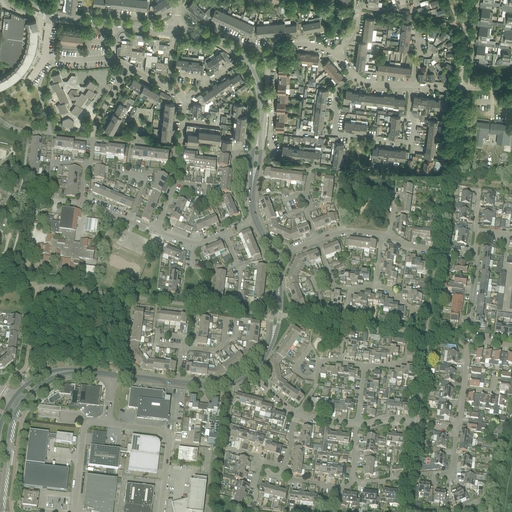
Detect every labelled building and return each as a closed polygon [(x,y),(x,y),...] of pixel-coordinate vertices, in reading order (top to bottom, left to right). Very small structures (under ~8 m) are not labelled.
[(118,0),(118,7),(132,8),(132,0),(118,0)] [(132,0),(132,8),(146,10),(146,8),(146,5),(147,3),(147,1),(147,0),(132,0)] [(167,7),(162,0),(161,0),(157,3),(162,10),(167,7)] [(192,10),(198,4),(193,0),(187,6),(192,10)] [(377,2),(377,1),(367,0),(366,3),(367,3),(367,5),(368,6),(368,9),(381,10),(381,7),(377,7),(378,2),(377,2)] [(409,2),(408,0),(404,0),(396,3),(398,8),(401,7),(402,9),(409,7),(408,2),(409,2)] [(162,10),(157,3),(153,6),(152,5),(150,6),(150,10),(151,10),(152,12),(155,10),(157,13),(162,10)] [(196,14),(202,8),(198,4),(192,10),(196,14)] [(489,15),(490,9),(491,9),(492,6),(486,5),(486,8),(482,7),(482,14),(489,15)] [(443,8),(442,6),(438,7),(435,8),(437,16),(440,15),(441,16),(443,15),(443,14),(446,12),(445,7),(443,8)] [(511,17),(511,11),(507,11),(508,8),(502,7),(501,10),(506,10),(505,17),(511,17)] [(196,14),(200,18),(203,16),(205,18),(209,13),(209,11),(210,9),(211,8),(210,8),(207,11),(206,12),(202,8),(196,14)] [(212,18),(224,23),(229,14),(216,8),(212,18)] [(0,88),(1,88),(7,85),(11,83),(12,82),(17,78),(21,74),(25,70),(28,65),(29,64),(32,59),(34,54),(34,53),(36,48),(37,42),(37,41),(38,35),(38,30),(37,28),(37,25),(36,20),(36,19),(34,20),(34,19),(33,19),(32,20),(25,17),(25,18),(5,10),(0,46),(0,60),(7,61),(13,67),(10,71),(6,74),(1,76),(0,76),(0,88)] [(224,23),(237,29),(241,19),(229,14),(224,23)] [(492,21),(493,15),(489,15),(482,14),(481,20),(484,21),(484,24),(493,25),(493,21),(492,21)] [(319,16),(314,17),(315,21),(316,30),(322,28),(321,25),(324,24),(323,18),(320,19),(319,16)] [(511,24),(511,17),(505,17),(504,23),(498,22),(498,25),(505,26),(511,27),(511,24)] [(237,29),(250,35),(250,34),(251,32),(252,29),(254,25),(241,19),(237,29)] [(303,22),(300,23),(301,29),(304,28),(305,32),(311,31),(309,22),(303,23),(303,22)] [(272,34),(286,33),(285,25),(285,23),(271,24),(272,34)] [(297,24),(291,25),(292,33),(298,33),(297,29),(301,29),(300,23),(296,23),(297,24)] [(258,35),(258,36),(272,34),(271,24),(257,25),(257,30),(258,33),(258,35)] [(492,27),(493,25),(484,24),(483,26),(480,26),(479,32),(490,34),(491,27),(492,27)] [(436,33),(437,28),(431,27),(432,26),(428,25),(428,37),(432,37),(435,38),(435,37),(435,36),(436,33)] [(81,43),(81,40),(81,39),(80,38),(81,32),(64,30),(63,36),(62,36),(61,41),(63,41),(62,47),(79,49),(79,43),(81,43)] [(441,30),(438,34),(437,37),(442,41),(446,37),(449,33),(445,30),(443,32),(441,30)] [(490,34),(479,32),(479,39),(482,39),(481,42),(487,43),(488,40),(486,40),(487,37),(490,37),(490,34)] [(144,37),(144,35),(133,34),(132,44),(132,45),(138,46),(138,40),(144,41),(143,43),(146,43),(146,42),(146,37),(144,37)] [(511,42),(511,36),(505,36),(502,35),(501,42),(500,41),(500,44),(509,45),(509,43),(511,42)] [(159,44),(160,39),(146,37),(146,42),(148,43),(148,44),(153,44),(153,50),(158,50),(158,49),(159,44)] [(449,38),(445,41),(443,43),(445,45),(447,45),(449,47),(455,44),(453,39),(451,40),(449,38)] [(485,52),(486,45),(495,47),(495,44),(487,43),(481,42),(481,45),(478,44),(477,51),(485,52)] [(132,50),(132,45),(132,44),(121,43),(121,48),(118,47),(117,54),(126,55),(126,53),(131,53),(131,50),(132,50)] [(170,45),(159,44),(158,49),(163,50),(163,55),(168,56),(170,45)] [(511,55),(511,49),(508,48),(509,45),(500,44),(499,47),(501,47),(500,54),(503,54),(511,55)] [(452,49),(447,50),(444,51),(445,54),(447,54),(447,57),(455,58),(455,52),(452,52),(452,49)] [(144,55),(145,52),(142,51),(132,50),(131,50),(131,53),(130,59),(136,59),(135,62),(141,63),(142,54),(144,55)] [(221,51),(216,55),(215,55),(220,62),(222,60),(224,62),(227,60),(228,63),(231,61),(224,52),(223,51),(222,51),(221,51)] [(487,52),(485,52),(477,51),(476,57),(479,58),(479,65),(485,65),(487,52)] [(157,62),(158,56),(147,55),(147,52),(145,52),(144,55),(144,56),(146,56),(145,66),(151,66),(151,64),(156,65),(157,62)] [(510,61),(511,55),(503,54),(502,58),(500,58),(499,58),(497,60),(497,64),(506,64),(507,61),(510,61)] [(220,62),(215,55),(211,59),(217,67),(219,66),(217,64),(220,62)] [(217,67),(211,59),(206,62),(211,68),(214,66),(215,68),(217,67)] [(323,65),(326,69),(333,63),(329,59),(327,61),(325,60),(323,62),(324,63),(323,65)] [(453,61),(448,60),(446,59),(444,63),(445,63),(446,64),(445,66),(447,68),(451,70),(454,65),(452,64),(453,61)] [(166,74),(167,68),(168,63),(163,62),(157,62),(156,65),(155,71),(161,72),(161,73),(166,74)] [(336,68),(333,63),(326,69),(330,73),(336,68)] [(436,72),(434,69),(432,64),(432,63),(429,63),(431,70),(431,72),(428,73),(429,75),(429,80),(435,80),(435,77),(437,76),(436,72)] [(340,72),(336,68),(330,73),(333,77),(340,72)] [(449,73),(445,70),(443,68),(441,69),(441,68),(438,70),(439,73),(439,74),(443,80),(448,77),(446,75),(449,73)] [(279,69),(279,72),(277,74),(278,75),(279,75),(279,78),(289,79),(290,75),(287,75),(287,70),(279,69)] [(419,72),(418,79),(423,80),(423,78),(425,78),(426,71),(422,70),(422,72),(419,72)] [(92,90),(97,84),(90,79),(85,86),(79,85),(77,79),(74,79),(72,75),(71,75),(67,81),(63,80),(59,72),(52,76),(53,80),(55,83),(51,84),(54,91),(56,90),(61,103),(57,105),(63,119),(62,125),(66,126),(67,129),(69,126),(73,126),(74,120),(82,108),(80,106),(88,96),(91,98),(96,93),(92,90)] [(243,79),(239,72),(236,74),(235,72),(233,73),(239,82),(243,79)] [(343,76),(340,72),(333,77),(337,82),(343,76)] [(239,82),(233,73),(231,75),(232,77),(230,78),(233,83),(233,84),(234,85),(239,82)] [(233,83),(230,78),(229,77),(226,79),(225,77),(223,78),(229,87),(230,89),(232,87),(231,85),(233,84),(233,83)] [(134,89),(138,81),(133,78),(132,80),(129,79),(126,84),(134,89)] [(229,87),(223,78),(221,79),(222,81),(220,83),(225,90),(229,87)] [(278,88),(286,88),(287,83),(289,83),(289,79),(279,78),(279,83),(278,82),(277,83),(278,85),(278,88)] [(139,92),(144,84),(138,81),(134,89),(139,91),(139,92)] [(225,90),(220,83),(217,85),(216,83),(214,84),(220,93),(225,90)] [(144,84),(139,92),(155,101),(160,93),(157,92),(158,89),(154,87),(154,88),(150,86),(149,87),(144,84)] [(220,93),(214,84),(212,86),(214,88),(211,89),(216,96),(220,93)] [(286,88),(278,88),(278,91),(276,92),(277,93),(278,93),(278,97),(288,98),(289,93),(286,93),(286,88)] [(216,96),(211,89),(209,91),(207,89),(205,90),(211,99),(216,96)] [(211,99),(205,90),(203,92),(205,94),(202,95),(200,94),(196,97),(195,97),(199,99),(206,103),(211,99)] [(166,99),(161,141),(169,142),(170,136),(173,137),(173,132),(172,132),(173,128),(171,127),(173,115),(174,115),(175,111),(176,111),(176,106),(174,106),(174,103),(170,103),(171,96),(163,92),(162,94),(161,96),(166,99)] [(276,102),(277,103),(277,107),(285,107),(286,102),(288,102),(288,98),(278,97),(278,101),(277,101),(276,102)] [(205,110),(205,105),(206,103),(199,99),(198,104),(194,103),(193,107),(191,106),(190,109),(201,110),(205,110)] [(130,105),(127,103),(121,100),(120,102),(117,108),(124,112),(126,109),(128,110),(130,105)] [(285,107),(277,107),(277,110),(275,111),(276,112),(277,112),(277,116),(287,117),(288,112),(285,112),(285,107)] [(117,108),(114,113),(121,117),(124,112),(117,108)] [(101,128),(100,133),(105,134),(107,130),(108,131),(112,133),(121,117),(114,113),(113,112),(110,118),(109,117),(106,121),(104,124),(104,125),(106,126),(104,128),(102,127),(102,128),(101,128)] [(233,135),(233,136),(242,137),(241,139),(241,142),(244,142),(245,138),(245,137),(243,137),(244,133),(245,133),(245,131),(244,131),(245,122),(246,122),(247,121),(245,121),(246,116),(243,115),(243,116),(235,115),(235,116),(235,115),(237,115),(234,136),(233,136),(233,135)] [(275,120),(276,122),(276,125),(284,126),(285,120),(287,121),(287,117),(277,116),(277,120),(276,120),(275,120)] [(490,132),(490,128),(491,123),(477,122),(474,143),(476,143),(476,146),(482,146),(483,136),(488,137),(488,133),(487,133),(487,131),(490,132)] [(508,134),(509,130),(509,125),(495,123),(494,133),(497,133),(496,143),(510,145),(511,135),(508,134)] [(219,144),(221,129),(187,125),(186,133),(188,133),(187,142),(189,144),(197,145),(198,141),(219,144)] [(222,139),(221,150),(230,151),(232,149),(233,140),(232,140),(233,138),(223,136),(223,139),(222,139)] [(344,146),(344,143),(338,142),(339,137),(335,137),(335,142),(333,142),(332,148),(335,148),(345,149),(346,146),(344,146)] [(73,143),(73,142),(67,142),(68,139),(58,138),(58,141),(52,140),(51,149),(72,151),(73,143)] [(107,147),(106,155),(122,157),(126,158),(127,158),(128,149),(122,148),(123,146),(118,146),(114,146),(113,147),(107,147)] [(131,149),(130,158),(135,159),(161,162),(166,163),(170,163),(171,163),(172,154),(166,154),(167,151),(166,151),(162,151),(158,151),(158,153),(145,151),(145,150),(141,149),(141,148),(137,148),(136,150),(131,149)] [(184,158),(184,164),(185,165),(185,164),(184,164),(184,163),(189,164),(189,168),(194,169),(194,170),(195,170),(195,169),(194,169),(195,168),(216,171),(215,172),(216,172),(217,162),(212,161),(212,160),(211,160),(211,161),(201,160),(202,158),(200,158),(200,160),(195,159),(196,158),(196,155),(191,155),(191,153),(190,153),(190,155),(185,154),(184,158)] [(497,156),(502,166),(509,163),(504,153),(497,156)] [(424,167),(418,166),(417,170),(430,172),(431,167),(433,167),(434,161),(428,160),(428,162),(425,162),(424,167)] [(229,168),(230,164),(220,162),(219,167),(219,170),(231,171),(231,168),(229,168)] [(220,192),(220,193),(229,194),(230,194),(231,190),(232,190),(232,189),(231,188),(232,179),(234,179),(234,178),(232,178),(233,173),(234,173),(235,172),(235,168),(232,168),(231,173),(222,171),(222,173),(223,173),(223,172),(224,172),(221,193),(220,193),(220,192)] [(159,177),(153,191),(161,195),(162,192),(164,193),(166,189),(165,189),(167,185),(166,184),(169,176),(161,172),(161,173),(159,177)] [(303,175),(298,174),(297,183),(305,184),(306,177),(303,177),(303,175)] [(98,196),(101,188),(92,184),(90,190),(93,191),(92,193),(98,196)] [(413,187),(412,186),(404,186),(403,191),(401,191),(400,195),(406,196),(406,195),(412,195),(413,187)] [(109,200),(112,193),(109,191),(110,188),(108,187),(106,190),(103,198),(109,200)] [(103,198),(106,190),(101,188),(98,196),(103,198)] [(462,193),(461,198),(471,199),(472,194),(468,194),(469,191),(462,190),(462,193)] [(495,197),(494,197),(495,191),(489,190),(488,196),(485,196),(484,201),(494,202),(495,197)] [(159,200),(161,195),(153,191),(153,192),(151,197),(159,200)] [(114,203),(118,195),(112,193),(109,200),(114,203)] [(229,196),(222,199),(224,204),(232,201),(230,198),(233,197),(232,195),(230,194),(229,194),(229,196)] [(331,203),(332,195),(323,194),(322,199),(325,200),(325,203),(331,203)] [(120,205),(123,197),(118,195),(114,203),(120,205)] [(406,197),(406,196),(400,195),(400,199),(402,199),(402,205),(410,206),(412,197),(406,197)] [(270,203),(268,199),(266,199),(265,196),(259,199),(262,207),(270,203)] [(125,207),(129,199),(123,197),(120,205),(125,207)] [(156,206),(159,200),(151,197),(149,203),(156,206)] [(185,207),(187,202),(177,198),(176,200),(179,201),(177,204),(185,207)] [(457,204),(457,206),(460,206),(467,207),(467,204),(470,205),(471,199),(461,198),(460,203),(458,203),(457,204)] [(131,210),(134,202),(129,199),(125,207),(131,210)] [(236,205),(235,203),(233,203),(232,201),(224,204),(221,205),(223,210),(226,209),(236,205)] [(493,208),(494,202),(484,201),(483,206),(487,207),(486,210),(493,211),(493,208)] [(154,211),(156,206),(149,203),(146,208),(154,211)] [(272,209),(270,203),(262,207),(264,212),(272,209)] [(183,212),(185,207),(177,204),(176,207),(174,206),(173,208),(183,212)] [(237,207),(236,205),(226,209),(228,214),(236,211),(235,208),(237,207)] [(409,215),(410,206),(402,205),(401,210),(398,210),(398,214),(404,215),(404,214),(409,215)] [(466,210),(467,207),(460,206),(460,209),(459,215),(469,216),(470,211),(466,210)] [(89,260),(89,256),(93,256),(94,249),(90,248),(91,241),(80,239),(79,243),(72,242),(73,237),(75,237),(77,218),(80,219),(81,211),(61,208),(60,222),(52,221),(53,218),(45,217),(44,224),(48,225),(48,228),(51,229),(50,236),(47,236),(46,243),(47,243),(46,247),(37,246),(37,251),(34,251),(34,255),(36,255),(41,256),(41,254),(44,254),(43,265),(47,266),(47,262),(51,262),(52,259),(55,259),(55,261),(59,262),(59,256),(63,256),(62,266),(65,266),(65,272),(74,273),(75,269),(80,270),(81,266),(82,266),(83,262),(79,262),(79,260),(78,260),(78,258),(89,260)] [(152,217),(154,211),(146,208),(144,214),(152,217)] [(181,217),(183,212),(173,208),(172,210),(174,211),(173,214),(181,217)] [(274,214),(272,209),(264,212),(266,217),(274,214)] [(483,212),(482,218),(492,219),(494,219),(496,211),(493,211),(486,210),(486,213),(483,212)] [(237,213),(236,211),(228,214),(231,219),(240,215),(239,212),(237,213)] [(336,213),(327,216),(331,225),(331,226),(334,225),(334,224),(336,223),(335,222),(334,219),(334,218),(338,217),(336,213)] [(149,223),(152,217),(144,214),(142,219),(149,223)] [(178,222),(181,217),(173,214),(172,217),(170,216),(169,218),(171,219),(177,222),(178,222)] [(276,219),(274,214),(266,217),(267,222),(276,219)] [(468,221),(469,216),(459,215),(457,214),(456,221),(458,222),(458,223),(464,224),(465,221),(468,221)] [(405,224),(406,222),(407,222),(407,219),(406,219),(406,218),(403,218),(404,215),(400,215),(400,220),(397,220),(396,226),(402,226),(405,227),(405,224)] [(219,226),(217,221),(215,216),(210,218),(213,226),(216,224),(217,227),(219,226)] [(331,225),(327,216),(322,218),(326,227),(331,225)] [(209,230),(204,217),(199,220),(200,221),(203,230),(206,229),(207,231),(209,230)] [(213,226),(210,218),(205,220),(209,230),(212,229),(211,227),(213,226)] [(326,227),(322,218),(317,220),(320,229),(326,227)] [(491,224),(492,219),(482,218),(481,223),(485,223),(484,226),(491,227),(491,224)] [(200,221),(199,220),(199,219),(194,221),(196,227),(193,228),(191,233),(191,234),(195,233),(195,234),(198,232),(199,234),(202,233),(201,231),(203,230),(200,221)] [(270,233),(277,226),(275,220),(276,219),(267,222),(266,222),(270,233)] [(320,229),(317,220),(312,222),(315,231),(320,229)] [(307,224),(302,226),(305,235),(310,233),(307,224)] [(280,237),(284,229),(277,226),(270,233),(280,237)] [(302,226),(297,228),(300,237),(305,235),(302,226)] [(402,229),(402,226),(396,226),(395,231),(398,232),(398,235),(400,235),(400,237),(404,238),(405,229),(402,229)] [(456,226),(456,231),(458,232),(458,237),(467,238),(468,231),(464,231),(464,227),(456,226)] [(290,242),(290,232),(284,229),(280,237),(290,242)] [(300,237),(297,229),(294,231),(291,232),(290,232),(290,242),(297,239),(300,238),(300,237)] [(421,239),(423,230),(414,229),(413,235),(412,235),(411,241),(416,241),(416,239),(421,239)] [(249,230),(249,231),(241,234),(243,239),(252,235),(249,230)] [(431,232),(426,231),(423,230),(421,239),(427,240),(427,243),(431,243),(432,237),(430,237),(431,232)] [(254,240),(252,235),(243,239),(245,244),(254,240)] [(452,246),(451,250),(460,252),(460,248),(462,248),(462,245),(466,245),(467,238),(458,237),(457,243),(455,242),(454,247),(452,246)] [(353,248),(355,239),(349,239),(349,241),(346,240),(345,247),(353,248)] [(248,249),(256,245),(254,240),(245,244),(248,249)] [(227,249),(225,243),(222,244),(221,242),(216,245),(219,253),(227,249)] [(340,242),(332,245),(336,253),(341,251),(340,249),(343,248),(340,242)] [(169,257),(172,249),(169,248),(170,246),(168,245),(166,249),(163,247),(162,254),(164,255),(169,257)] [(219,253),(216,245),(211,247),(214,255),(219,253)] [(258,250),(256,245),(248,249),(250,254),(258,250)] [(336,253),(332,245),(327,247),(330,255),(336,253)] [(388,254),(391,254),(390,257),(393,257),(398,258),(398,253),(398,252),(397,252),(394,252),(395,246),(389,245),(388,254)] [(491,249),(494,249),(494,246),(488,246),(488,248),(483,248),(482,250),(483,250),(482,254),(490,255),(491,249)] [(214,255),(211,247),(206,249),(209,257),(214,255)] [(330,255),(327,247),(322,249),(325,257),(330,255)] [(174,259),(178,249),(176,248),(175,251),(172,249),(169,257),(174,259)] [(183,262),(185,258),(181,256),(182,254),(179,252),(180,250),(178,249),(174,259),(174,260),(173,263),(178,263),(182,265),(183,262)] [(209,257),(206,249),(201,251),(203,255),(200,256),(202,260),(203,262),(206,261),(204,258),(206,256),(208,260),(210,259),(209,257)] [(261,258),(258,250),(250,254),(252,259),(254,258),(255,261),(261,258)] [(317,251),(312,253),(315,261),(320,259),(317,251)] [(315,261),(312,253),(311,252),(308,253),(308,254),(307,255),(310,262),(309,262),(310,263),(315,261)] [(307,255),(306,253),(296,257),(303,264),(309,262),(310,262),(307,255)] [(393,263),(393,257),(390,257),(391,254),(388,254),(385,253),(384,259),(381,259),(381,262),(387,262),(393,263)] [(415,260),(416,257),(410,256),(409,259),(407,259),(406,264),(406,265),(412,265),(412,262),(415,263),(415,260)] [(303,264),(296,257),(292,267),(300,271),(303,264)] [(421,260),(415,260),(415,263),(412,262),(412,265),(411,268),(417,269),(417,266),(420,266),(421,263),(421,260)] [(467,273),(468,267),(465,267),(465,262),(459,261),(459,266),(457,266),(457,267),(454,266),(453,271),(467,273)] [(392,269),(393,263),(387,262),(386,265),(383,265),(383,270),(386,271),(389,271),(389,268),(392,269)] [(266,272),(267,267),(265,266),(265,263),(258,263),(257,271),(266,272)] [(429,264),(421,263),(420,266),(417,266),(417,269),(416,272),(422,272),(423,269),(428,270),(429,264)] [(297,278),(300,271),(292,267),(287,277),(297,278)] [(395,269),(392,269),(389,268),(389,271),(386,271),(385,276),(388,277),(391,277),(391,274),(394,275),(395,269)] [(225,278),(226,273),(224,273),(224,270),(217,269),(216,277),(225,278)] [(369,281),(370,275),(367,275),(367,272),(361,271),(361,274),(361,277),(364,277),(363,280),(369,281)] [(361,274),(355,273),(355,276),(355,279),(358,280),(357,282),(363,283),(363,280),(364,277),(361,277),(361,274)] [(346,281),(349,281),(349,275),(339,274),(338,277),(340,277),(340,283),(346,284),(346,281)] [(397,275),(394,275),(391,274),(391,277),(388,277),(387,286),(391,287),(391,290),(396,291),(397,288),(395,287),(397,275)] [(355,276),(349,275),(349,281),(351,282),(351,285),(357,285),(357,282),(358,280),(355,279),(355,276)] [(297,278),(287,277),(291,287),(297,285),(299,285),(297,278)] [(449,285),(448,288),(462,290),(459,289),(460,285),(466,286),(467,279),(455,277),(454,283),(452,282),(449,285)] [(297,285),(291,287),(289,288),(291,293),(299,290),(297,285)] [(411,292),(412,289),(406,288),(405,291),(403,291),(402,297),(407,297),(408,297),(408,294),(411,295),(411,292)] [(301,295),(299,290),(291,293),(293,298),(301,295)] [(413,301),(412,304),(418,304),(419,301),(421,302),(424,302),(426,291),(417,290),(417,292),(417,295),(416,295),(416,298),(413,298),(413,301)] [(340,298),(340,292),(334,292),(334,294),(331,294),(330,300),(333,300),(336,301),(337,298),(340,298)] [(365,292),(365,295),(365,298),(367,298),(367,301),(373,302),(373,296),(371,296),(371,293),(365,292)] [(416,295),(417,295),(417,292),(411,292),(411,295),(408,294),(408,297),(407,297),(407,300),(413,301),(413,298),(416,298),(416,295)] [(365,295),(359,294),(359,297),(359,300),(361,300),(361,303),(361,306),(366,307),(367,301),(367,298),(365,298),(365,295)] [(376,297),(373,296),(373,302),(378,303),(379,300),(381,300),(382,297),(382,294),(376,294),(376,297)] [(303,300),(301,295),(293,298),(295,304),(303,300)] [(361,303),(361,300),(359,300),(359,297),(353,296),(352,307),(355,308),(356,306),(361,306),(361,303)] [(461,310),(463,297),(456,296),(453,296),(451,309),(461,310)] [(388,298),(382,297),(381,300),(379,300),(378,303),(378,306),(383,306),(384,306),(384,303),(387,304),(387,301),(388,298)] [(262,305),(263,299),(254,298),(254,303),(252,303),(251,306),(259,307),(259,304),(262,305)] [(342,298),(340,298),(337,298),(336,301),(333,300),(332,306),(338,307),(339,304),(342,304),(342,298)] [(490,299),(486,299),(485,299),(478,298),(477,298),(476,304),(486,305),(489,306),(490,299)] [(305,306),(303,300),(295,304),(297,309),(305,306)] [(393,302),(387,301),(387,304),(384,303),(384,306),(383,306),(383,309),(389,310),(389,307),(392,307),(392,304),(393,304),(393,302)] [(398,305),(393,304),(392,304),(392,307),(389,307),(389,310),(388,313),(394,313),(394,314),(395,310),(397,311),(398,308),(398,305)] [(338,309),(338,307),(332,306),(332,311),(335,312),(334,315),(340,315),(341,310),(338,309)] [(406,309),(398,308),(397,311),(395,310),(394,314),(394,313),(394,316),(399,317),(400,314),(406,315),(406,309)] [(461,315),(461,310),(451,309),(450,321),(458,322),(459,315),(461,315)] [(164,322),(165,313),(160,313),(160,315),(157,314),(156,321),(164,322)] [(201,314),(200,323),(209,324),(210,318),(208,318),(208,315),(201,314)] [(483,324),(484,318),(482,317),(476,317),(475,323),(478,323),(477,329),(485,330),(486,324),(483,324)] [(299,330),(295,328),(292,332),(299,337),(302,333),(305,333),(305,330),(301,327),(299,330)] [(299,337),(292,332),(289,337),(296,342),(299,337)] [(351,339),(351,342),(357,342),(358,333),(355,333),(349,333),(348,338),(351,339)] [(296,342),(289,337),(285,341),(293,346),(296,342)] [(293,346),(285,341),(282,346),(290,351),(293,346)] [(138,350),(139,343),(131,342),(130,342),(129,353),(138,350)] [(356,351),(357,342),(351,342),(350,344),(348,344),(347,350),(353,350),(356,351)] [(254,355),(255,344),(249,343),(246,343),(246,350),(254,355)] [(392,358),(392,355),(393,352),(390,352),(390,349),(390,346),(385,345),(384,348),(384,351),(384,354),(387,354),(386,357),(392,358)] [(452,346),(446,345),(445,352),(447,352),(447,358),(457,359),(458,353),(451,353),(452,346)] [(290,351),(282,346),(280,350),(287,355),(290,351)] [(398,356),(399,350),(396,349),(396,346),(390,346),(390,349),(390,352),(393,352),(392,355),(398,356)] [(143,356),(138,350),(129,353),(136,361),(143,356)] [(245,361),(254,355),(246,350),(240,354),(245,360),(245,361)] [(287,355),(280,350),(276,354),(284,359),(287,355)] [(363,357),(364,354),(364,352),(361,352),(361,351),(356,351),(353,350),(347,350),(346,355),(349,356),(349,359),(352,359),(351,361),(354,362),(355,356),(363,357)] [(384,354),(384,351),(378,350),(378,353),(378,356),(381,356),(380,359),(386,360),(386,357),(387,354),(384,354)] [(483,350),(477,350),(477,352),(471,351),(470,355),(476,356),(476,359),(480,360),(479,364),(485,364),(485,360),(485,357),(482,357),(483,350)] [(16,352),(15,352),(7,351),(7,355),(6,354),(5,357),(6,357),(0,361),(0,367),(1,368),(3,370),(13,362),(11,360),(12,358),(15,358),(16,352)] [(369,358),(372,358),(373,352),(367,351),(366,354),(364,354),(363,357),(363,360),(369,361),(369,358)] [(486,351),(485,357),(485,360),(485,364),(494,365),(494,361),(494,358),(491,358),(492,352),(486,351)] [(378,356),(378,353),(373,352),(372,358),(375,358),(374,361),(380,362),(380,359),(381,356),(378,356)] [(495,352),(494,358),(494,361),(498,362),(497,366),(502,367),(503,359),(500,359),(501,353),(495,352)] [(245,360),(240,354),(239,353),(235,357),(240,364),(245,361),(245,360)] [(284,359),(276,354),(275,354),(269,363),(279,365),(283,359),(284,360),(284,359)] [(507,360),(503,359),(502,367),(507,367),(508,363),(511,364),(511,362),(511,354),(507,354),(507,360)] [(240,364),(235,357),(233,355),(229,358),(231,360),(236,367),(240,364)] [(142,370),(147,361),(143,356),(136,361),(142,370)] [(457,364),(457,359),(447,358),(446,363),(443,363),(443,366),(449,367),(450,363),(457,364)] [(231,360),(226,364),(232,371),(236,367),(231,360)] [(154,370),(155,361),(154,361),(154,362),(147,361),(142,370),(153,371),(154,370)] [(280,372),(279,365),(269,363),(271,373),(280,372)] [(226,372),(228,374),(232,371),(226,364),(222,367),(226,372)] [(218,379),(226,372),(222,367),(221,365),(215,369),(218,379)] [(407,365),(406,368),(406,371),(409,371),(408,374),(408,377),(414,378),(415,369),(412,369),(412,366),(407,365)] [(343,375),(344,370),(341,369),(342,366),(336,366),(335,368),(335,371),(338,372),(338,375),(343,375)] [(449,370),(449,367),(443,366),(440,366),(439,372),(445,372),(445,375),(455,377),(456,371),(449,370)] [(326,373),(329,373),(330,368),(324,367),(324,370),(321,369),(320,375),(326,376),(326,373)] [(347,370),(344,370),(343,375),(347,376),(346,379),(348,379),(349,376),(349,373),(352,373),(352,371),(353,368),(347,367),(347,370)] [(406,368),(401,367),(400,370),(400,373),(403,373),(402,377),(408,377),(408,374),(409,371),(406,371),(406,368)] [(335,368),(330,368),(329,373),(329,376),(337,378),(338,375),(338,372),(335,371),(335,368)] [(218,379),(215,369),(208,369),(207,376),(207,377),(218,379)] [(400,370),(395,369),(394,372),(394,375),(397,376),(396,379),(396,381),(402,382),(402,377),(403,373),(400,373),(400,370)] [(484,379),(485,374),(485,370),(481,370),(472,369),(471,374),(477,375),(477,379),(484,379)] [(358,371),(352,371),(352,373),(349,373),(349,376),(348,379),(354,380),(355,377),(357,377),(358,371)] [(281,379),(280,372),(271,373),(273,384),(281,379)] [(380,378),(380,372),(374,372),(374,374),(371,374),(371,380),(380,381),(380,378)] [(388,378),(387,380),(390,381),(396,381),(396,379),(397,376),(394,375),(394,372),(389,372),(388,377),(388,378)] [(511,374),(506,373),(501,373),(501,378),(507,379),(507,382),(511,382),(511,377),(510,378),(511,374)] [(454,382),(455,377),(445,375),(444,381),(441,381),(441,384),(447,385),(447,381),(454,382)] [(286,385),(287,383),(281,379),(273,384),(282,390),(286,385)] [(483,385),(484,379),(477,379),(476,382),(470,381),(469,387),(479,388),(483,388),(483,385)] [(380,383),(380,381),(371,380),(370,385),(373,386),(372,389),(375,389),(378,389),(378,390),(379,384),(380,383)] [(511,395),(511,382),(507,382),(506,386),(500,385),(499,391),(505,391),(505,395),(511,395)] [(447,388),(447,385),(441,384),(440,388),(443,388),(442,393),(453,395),(454,389),(447,388)] [(61,389),(61,394),(71,395),(71,396),(72,402),(71,409),(78,410),(79,404),(80,404),(82,404),(83,404),(85,404),(86,404),(87,405),(98,406),(100,395),(100,394),(100,393),(100,392),(100,391),(100,389),(90,388),(89,388),(88,387),(87,387),(86,387),(85,387),(84,387),(83,387),(81,387),(81,389),(74,388),(75,386),(70,385),(61,389)] [(290,388),(286,385),(282,390),(281,392),(285,395),(290,388)] [(370,385),(367,385),(366,391),(369,391),(369,394),(375,395),(378,395),(378,394),(378,393),(379,392),(378,391),(378,389),(375,389),(372,389),(373,386),(370,385)] [(137,418),(168,422),(171,398),(165,397),(164,402),(163,402),(164,398),(163,398),(163,394),(164,393),(163,392),(162,392),(133,389),(132,388),(130,389),(131,390),(129,406),(128,407),(129,409),(131,408),(134,408),(134,409),(138,410),(137,418)] [(290,398),(295,391),(290,388),(285,395),(290,398)] [(294,401),(299,394),(295,391),(290,398),(294,401)] [(242,395),(243,394),(240,393),(240,395),(237,394),(235,402),(240,404),(242,395)] [(439,393),(438,398),(439,398),(438,402),(445,403),(445,399),(452,400),(453,395),(442,393),(439,393)] [(467,399),(466,403),(471,403),(471,407),(476,408),(477,401),(474,400),(474,394),(469,393),(468,399),(467,399)] [(248,397),(248,395),(245,394),(245,396),(242,395),(240,404),(245,405),(248,397)] [(304,397),(300,394),(299,394),(294,401),(299,405),(304,397)] [(377,396),(378,395),(375,395),(369,394),(368,397),(366,396),(365,402),(368,403),(368,402),(371,403),(371,400),(374,400),(377,401),(377,396)] [(486,402),(487,396),(481,395),(480,401),(477,401),(476,408),(476,410),(475,414),(478,414),(478,408),(481,409),(485,409),(485,405),(486,402)] [(185,398),(184,403),(187,404),(189,404),(189,405),(188,408),(192,408),(192,409),(198,410),(202,411),(203,405),(199,404),(196,403),(197,397),(194,396),(193,396),(191,396),(190,396),(190,399),(185,398)] [(253,398),(253,396),(251,396),(250,397),(248,397),(245,405),(250,407),(253,398)] [(494,406),(495,403),(496,397),(490,396),(489,402),(486,402),(485,405),(485,409),(490,410),(489,415),(493,415),(494,406)] [(258,400),(259,398),(256,397),(255,399),(253,398),(250,407),(253,407),(252,410),(255,411),(255,408),(256,408),(258,400)] [(494,406),(493,415),(498,416),(499,411),(499,407),(503,407),(506,408),(506,404),(504,404),(504,401),(505,398),(499,397),(498,404),(495,403),(494,406)] [(213,409),(218,409),(219,399),(218,399),(215,398),(215,399),(212,399),(211,405),(208,405),(203,405),(202,411),(208,412),(208,411),(213,412),(213,409)] [(263,402),(264,399),(261,399),(261,400),(258,400),(256,408),(261,409),(261,410),(263,402)] [(311,399),(311,405),(313,406),(313,409),(319,409),(320,403),(320,401),(320,400),(317,400),(311,399)] [(377,401),(374,400),(371,400),(371,403),(368,402),(368,403),(367,408),(373,409),(373,406),(376,406),(377,401)] [(394,403),(393,406),(396,407),(396,410),(401,410),(402,404),(403,401),(400,400),(400,401),(394,401),(394,403)] [(320,403),(319,409),(324,410),(325,407),(328,407),(328,404),(329,402),(320,401),(320,403)] [(351,402),(347,401),(346,401),(345,404),(345,407),(348,407),(347,410),(348,410),(353,411),(354,405),(351,404),(351,402)] [(402,404),(401,410),(404,411),(404,414),(410,414),(410,408),(411,402),(408,402),(408,405),(403,405),(402,404)] [(437,406),(437,411),(440,411),(451,413),(451,407),(444,406),(445,403),(438,402),(438,406),(437,406)] [(347,413),(348,410),(347,410),(348,407),(345,407),(345,404),(340,403),(339,406),(339,409),(342,409),(341,412),(342,412),(347,413)] [(394,403),(388,403),(387,409),(390,409),(390,412),(396,413),(396,410),(396,407),(393,406),(394,403)] [(330,411),(333,411),(334,405),(328,404),(328,407),(325,407),(324,410),(324,413),(330,414),(330,411)] [(59,409),(60,407),(40,405),(39,406),(38,406),(41,407),(40,409),(39,409),(38,416),(38,417),(58,419),(59,419),(59,411),(58,411),(58,409),(61,409),(59,409)] [(341,415),(342,412),(341,412),(342,409),(339,409),(339,406),(334,405),(333,411),(336,411),(335,414),(341,415)] [(373,412),(373,409),(367,408),(366,414),(369,414),(369,417),(375,418),(375,412),(373,412)] [(280,414),(277,413),(278,411),(275,411),(274,415),(271,414),(271,415),(269,420),(272,421),(278,422),(280,414)] [(450,418),(451,413),(440,411),(439,417),(437,416),(436,420),(442,421),(443,417),(450,418)] [(479,414),(478,414),(475,414),(473,414),(469,413),(468,419),(475,420),(474,423),(481,424),(482,419),(478,418),(479,414)] [(486,424),(481,424),(474,423),(474,426),(468,426),(467,431),(480,433),(481,429),(485,430),(486,424)] [(301,430),(301,433),(302,433),(311,434),(314,434),(314,429),(312,428),(312,426),(308,425),(305,425),(305,427),(303,427),(303,430),(301,430)] [(229,426),(228,435),(231,436),(231,438),(233,439),(233,441),(235,442),(238,431),(239,428),(234,426),(233,428),(229,426)] [(241,441),(244,429),(239,428),(238,431),(235,442),(238,443),(239,440),(241,441)] [(246,445),(250,431),(244,429),(241,441),(244,441),(243,444),(246,445)] [(333,442),(334,434),(331,433),(331,431),(328,430),(325,430),(325,434),(324,439),(324,440),(324,444),(332,445),(333,442)] [(66,492),(68,470),(44,467),(44,465),(47,439),(56,440),(55,442),(61,443),(60,443),(69,444),(71,444),(72,438),(73,438),(73,437),(72,437),(72,436),(56,434),(56,435),(48,434),(48,433),(29,431),(29,432),(28,432),(29,432),(25,463),(26,463),(26,465),(25,465),(24,475),(24,477),(23,487),(29,487),(28,493),(24,493),(22,506),(35,508),(37,494),(33,494),(33,488),(66,492)] [(252,444),(254,435),(255,432),(250,431),(246,445),(248,445),(249,443),(252,444)] [(90,447),(88,466),(118,470),(120,452),(120,450),(104,448),(106,433),(93,432),(91,447),(90,447)] [(382,440),(378,440),(378,436),(375,436),(372,436),(372,433),(369,432),(368,435),(367,435),(367,438),(365,438),(364,441),(378,442),(382,443),(382,440)] [(435,432),(434,436),(437,436),(436,442),(447,443),(447,438),(440,437),(441,433),(435,432)] [(256,448),(260,433),(257,433),(256,436),(254,435),(252,444),(254,444),(254,447),(256,448)] [(263,444),(264,442),(265,435),(260,433),(256,448),(259,448),(259,446),(262,446),(263,444)] [(210,434),(208,444),(216,445),(218,435),(210,434)] [(406,448),(408,438),(405,438),(405,434),(403,434),(402,436),(399,436),(398,444),(401,444),(401,448),(406,448)] [(120,450),(120,452),(130,453),(128,470),(151,473),(156,474),(156,473),(154,473),(154,469),(157,469),(158,464),(158,462),(158,457),(160,445),(159,445),(159,443),(159,442),(158,441),(157,441),(156,440),(154,440),(154,439),(152,439),(152,440),(149,439),(144,438),(142,438),(137,437),(132,437),(131,446),(127,445),(127,450),(120,449),(120,450)] [(263,444),(262,446),(265,447),(263,453),(266,454),(267,452),(269,453),(272,445),(266,443),(266,442),(264,442),(263,444)] [(446,449),(447,443),(436,442),(436,447),(433,447),(433,448),(428,448),(428,450),(432,450),(439,451),(439,448),(446,449)] [(275,454),(277,446),(272,445),(269,453),(269,455),(271,455),(272,454),(274,454),(275,454)] [(280,456),(282,447),(277,446),(275,454),(274,454),(274,456),(277,457),(277,455),(280,456)] [(372,453),(376,454),(377,448),(374,448),(366,447),(366,450),(363,449),(363,452),(366,452),(366,455),(372,456),(372,453)] [(198,450),(179,448),(178,461),(197,464),(198,450)] [(438,455),(439,451),(432,450),(432,454),(435,454),(434,460),(444,461),(445,456),(438,455)] [(372,459),(372,456),(366,455),(365,458),(364,458),(364,461),(366,461),(366,464),(374,465),(374,462),(378,463),(378,460),(372,459)] [(474,456),(469,455),(469,458),(462,457),(461,463),(471,464),(472,459),(475,459),(475,456),(474,456)] [(248,462),(249,459),(246,459),(240,457),(239,463),(250,466),(251,463),(248,462)] [(420,465),(419,472),(439,470),(439,468),(438,467),(438,466),(444,467),(444,461),(434,460),(430,459),(429,466),(420,465)] [(249,468),(250,466),(239,463),(236,462),(234,467),(246,470),(247,467),(249,468)] [(471,469),(471,464),(461,463),(460,468),(467,469),(467,472),(472,473),(473,473),(474,470),(471,469)] [(338,468),(336,476),(339,477),(339,479),(342,480),(342,476),(345,476),(346,466),(340,465),(340,468),(338,468)] [(245,473),(246,470),(234,467),(232,471),(232,472),(247,476),(248,473),(245,473)] [(376,474),(376,471),(363,470),(363,472),(365,473),(365,476),(366,476),(365,479),(369,479),(369,476),(372,477),(373,474),(376,474)] [(246,478),(247,476),(232,472),(231,475),(235,476),(235,478),(236,478),(243,481),(244,478),(246,478)] [(482,477),(483,474),(473,473),(472,473),(472,475),(465,474),(464,480),(475,481),(475,476),(482,477)] [(112,511),(116,485),(120,486),(121,480),(92,477),(87,476),(83,508),(87,509),(87,510),(86,510),(91,511),(90,511),(112,511)] [(203,511),(207,482),(206,482),(207,478),(194,477),(193,481),(190,480),(188,499),(172,503),(174,511),(203,511)] [(476,491),(478,482),(475,481),(464,480),(463,485),(471,486),(470,490),(476,491)] [(248,488),(249,485),(236,482),(235,484),(236,484),(235,488),(238,488),(245,490),(246,487),(248,488)] [(424,494),(425,483),(419,482),(419,489),(416,489),(415,497),(418,498),(418,493),(424,494)] [(264,494),(267,483),(265,483),(264,485),(261,484),(261,487),(259,493),(261,494),(260,497),(263,498),(264,494)] [(430,484),(425,483),(424,494),(429,494),(429,497),(431,497),(432,497),(432,491),(430,491),(430,484)] [(151,508),(154,488),(126,485),(124,504),(124,506),(124,505),(122,511),(150,511),(151,509),(151,508)] [(272,487),(270,496),(272,497),(272,499),(274,500),(278,486),(275,485),(275,488),(272,487)] [(280,499),(282,490),(280,489),(280,487),(278,486),(274,500),(276,500),(277,498),(280,499)] [(245,493),(245,490),(238,488),(237,491),(234,491),(233,493),(246,497),(247,494),(245,493)] [(282,490),(280,499),(282,499),(281,503),(285,504),(286,500),(285,500),(288,489),(286,488),(285,491),(282,490)] [(461,488),(456,491),(460,500),(465,498),(466,501),(469,500),(466,494),(464,495),(461,488)] [(287,505),(285,511),(288,511),(290,505),(294,505),(294,502),(295,493),(293,492),(293,490),(290,489),(290,494),(289,501),(288,500),(287,505)] [(389,504),(390,491),(383,490),(383,495),(380,495),(379,499),(379,503),(389,504)] [(439,501),(441,491),(435,490),(434,497),(432,497),(431,497),(431,503),(434,503),(434,501),(439,501)] [(369,501),(370,492),(363,491),(363,496),(360,496),(359,500),(359,504),(365,505),(366,501),(369,501)] [(397,492),(390,491),(389,504),(399,505),(400,497),(397,497),(397,492)] [(446,491),(441,491),(439,501),(443,502),(442,503),(443,505),(447,505),(448,499),(445,498),(446,491)] [(460,500),(456,491),(451,493),(453,499),(451,500),(453,506),(456,505),(455,502),(460,500)] [(369,501),(372,502),(372,506),(378,507),(379,503),(379,499),(376,498),(377,493),(370,492),(369,501)] [(245,499),(246,497),(233,493),(232,495),(236,496),(235,499),(242,501),(243,498),(245,499)] [(349,503),(350,494),(343,493),(343,498),(339,498),(338,506),(345,506),(346,502),(349,503)] [(357,495),(350,494),(349,503),(352,503),(352,507),(358,508),(359,504),(359,500),(356,500),(357,495)] [(242,504),(242,501),(235,499),(234,502),(231,501),(230,504),(243,508),(244,505),(242,504)]
